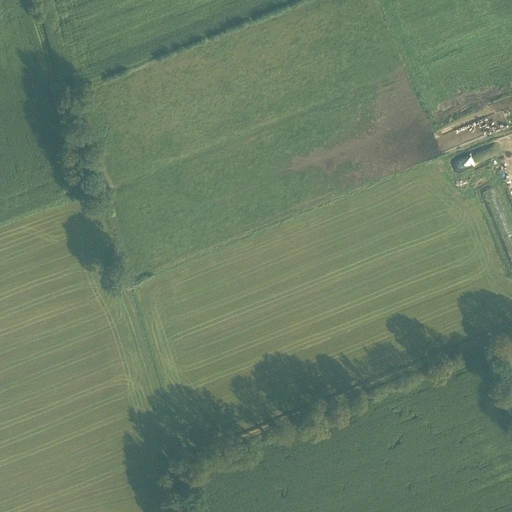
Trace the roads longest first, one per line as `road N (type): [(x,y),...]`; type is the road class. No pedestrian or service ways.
road 1 (track): [(188,511),(176,471),(511,332)]
road 2 (track): [(93,186),(176,471)]
